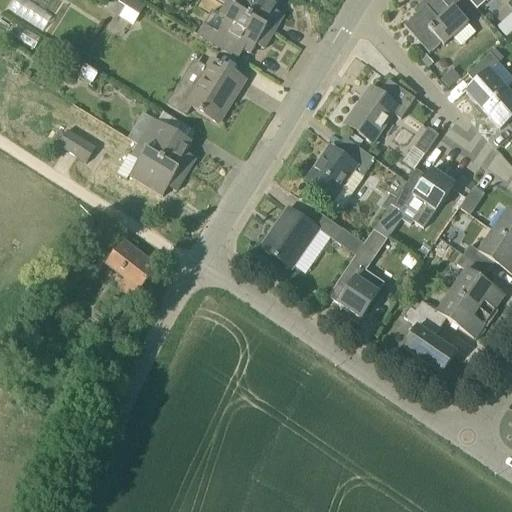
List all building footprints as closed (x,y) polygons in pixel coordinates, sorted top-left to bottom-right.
[(109,0),(103,9),(117,18),(123,8),(138,17),(144,7),(133,0),(109,0)] [(229,0),(227,4),(274,33),(284,18),(273,11),(279,1),(277,0),(229,0)] [(441,0),(440,0),(426,0),(422,5),(425,8),(404,28),(429,55),(440,45),(443,48),(468,25),(462,19),(470,12),(458,0),(441,0)] [(466,0),(477,11),(489,0),(466,0)] [(264,51),(274,33),(227,4),(219,16),(226,20),(217,35),(203,26),(197,36),(237,61),(243,51),(251,56),(256,46),(264,51)] [(506,39),(511,33),(511,27),(509,24),(500,32),(506,39)] [(494,68),(485,60),(464,79),(472,88),(465,94),(482,113),(511,86),(511,85),(506,91),(489,73),(494,68)] [(89,89),(98,75),(77,62),(70,72),(77,76),(75,80),(89,89)] [(212,62),(206,71),(194,92),(180,83),(166,107),(186,119),(192,110),(218,125),(244,82),(212,62)] [(452,71),(440,81),(448,90),(460,79),(452,71)] [(415,101),(388,82),(379,96),(371,90),(346,127),(372,145),(393,114),(401,120),(415,101)] [(511,132),(511,86),(482,113),(499,132),(506,126),(511,132)] [(186,177),(196,161),(185,154),(191,144),(144,115),(128,141),(137,147),(186,177)] [(428,130),(414,149),(425,157),(438,137),(428,130)] [(86,165),(95,151),(66,133),(58,148),(86,165)] [(306,184),(334,203),(355,173),(363,180),(375,162),(351,145),(342,158),(330,150),(306,184)] [(176,193),(186,177),(137,147),(131,158),(139,163),(129,178),(162,198),(168,189),(176,193)] [(416,172),(407,185),(397,200),(388,213),(387,214),(395,219),(398,214),(401,215),(404,209),(418,218),(413,224),(423,231),(453,187),(431,171),(426,178),(416,172)] [(397,200),(407,185),(396,178),(387,193),(391,195),(397,200)] [(470,217),(484,196),(474,189),(459,210),(470,217)] [(291,271),(319,232),(316,230),(288,210),(277,226),(280,228),(263,252),(291,271)] [(511,246),(511,215),(507,212),(493,233),(511,246)] [(334,242),(355,258),(364,245),(342,230),(334,242)] [(511,246),(493,233),(478,254),(469,248),(463,257),(488,274),(494,265),(511,277),(511,246)] [(134,300),(157,270),(123,243),(106,265),(125,280),(119,288),(134,300)] [(364,272),(377,255),(364,245),(355,258),(328,299),(338,306),(361,321),(385,285),(364,272)] [(490,319),(504,299),(481,283),(488,274),(463,257),(456,267),(465,273),(451,293),(490,319)] [(414,304),(410,310),(439,330),(445,320),(475,341),(490,319),(451,293),(437,314),(422,304),(419,308),(414,304)] [(439,330),(410,310),(404,319),(417,329),(403,350),(441,376),(456,355),(433,339),(439,330)]
